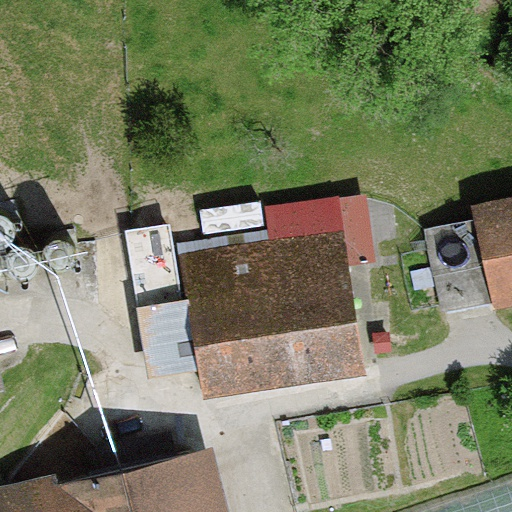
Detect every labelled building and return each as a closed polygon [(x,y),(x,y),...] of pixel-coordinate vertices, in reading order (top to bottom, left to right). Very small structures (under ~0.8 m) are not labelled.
[(511,186),(485,189),(499,314),(511,312),(511,186)] [(208,293),(155,302),(166,370),(216,361),(221,389),(388,360),(364,221),(200,249),(208,293)] [(0,289),(0,384),(19,380),(0,289)] [(254,511),(241,437),(25,475),(31,511),(254,511)] [(511,511),(511,472),(390,511),(511,511)]
